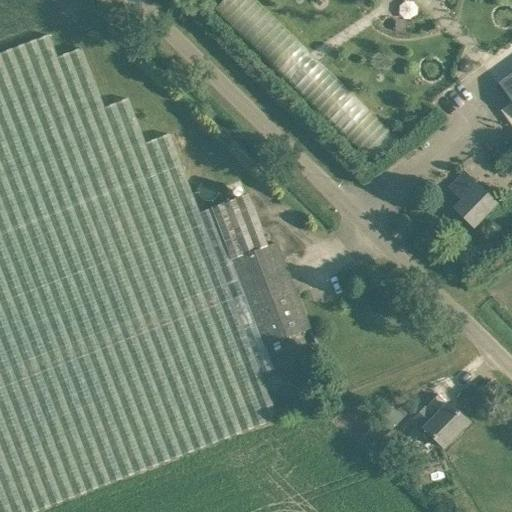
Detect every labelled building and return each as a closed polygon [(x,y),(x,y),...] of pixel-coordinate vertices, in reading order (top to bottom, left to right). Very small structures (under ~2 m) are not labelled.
[(377,159),(397,139),(254,0),(225,0),(217,8),(289,78),(292,75),(377,159)] [(248,195),(213,208),(200,213),(181,164),(170,134),(146,143),(128,99),(105,108),(82,49),(58,58),(49,35),(0,54),(0,511),(36,511),(279,419),(262,374),(275,370),(267,346),(310,329),(277,243),(268,246),(248,195)] [(511,74),(498,84),(511,103),(511,74)] [(474,228),(481,221),(498,204),(465,171),(449,188),(462,200),(454,208),(474,228)] [(415,419),(444,447),(468,422),(439,394),(415,419)]
